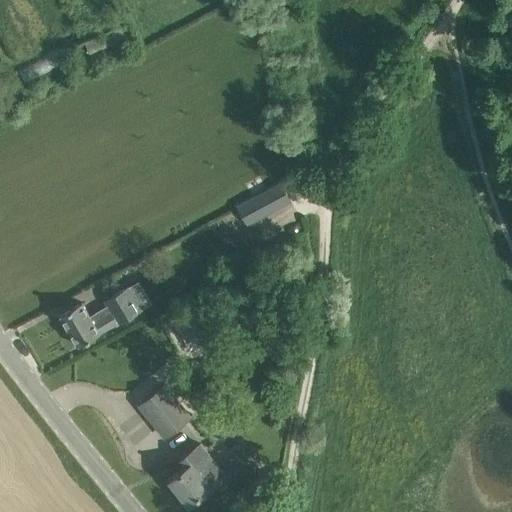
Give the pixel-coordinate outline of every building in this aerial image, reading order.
[(121,27),(85,42),(89,53),(125,37),(121,27)] [(282,183),(238,207),(248,225),(291,201),(282,183)] [(61,315),(79,345),(119,321),(120,322),(142,309),(128,286),(106,300),(112,310),(94,321),(82,302),(61,315)] [(166,385),(141,404),(166,436),(190,416),(166,385)] [(219,443),(238,467),(266,444),(247,420),(219,443)] [(171,480),(190,504),(226,475),(201,444),(199,445),(184,458),(190,465),(171,480)]
